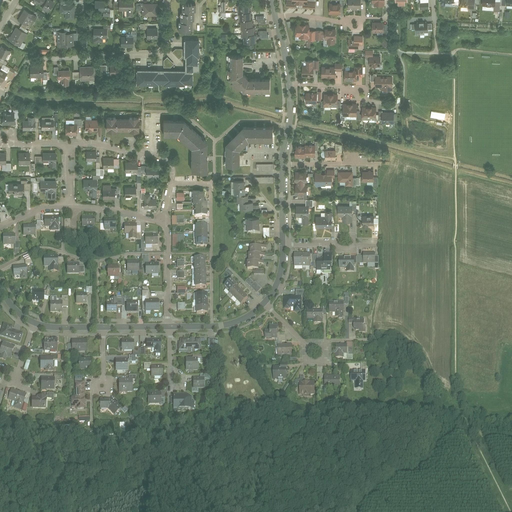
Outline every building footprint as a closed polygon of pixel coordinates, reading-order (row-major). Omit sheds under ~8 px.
[(47,13),(53,2),(50,0),(31,0),(30,2),(35,5),(36,4),(41,7),(39,9),(47,13)] [(132,0),(117,0),(117,2),(117,7),(117,11),(125,11),(125,17),(132,17),(132,0)] [(347,0),(347,10),(360,10),(360,0),(347,0)] [(429,10),(428,0),(420,0),(421,3),(419,3),(420,10),(429,10)] [(108,6),(103,6),(103,1),(94,1),(94,6),(97,6),(97,13),(102,13),(102,17),(109,17),(109,13),(108,13),(108,6)] [(156,4),(141,4),(141,10),(141,17),(157,17),(156,4)] [(194,11),(194,4),(181,4),(181,13),(179,13),(179,22),(180,22),(180,26),(177,26),(177,31),(189,32),(190,29),(191,29),(192,20),(193,20),(193,11),(194,11)] [(329,15),(340,15),(340,7),(340,4),(339,4),(329,4),(329,15)] [(74,20),(74,5),(65,5),(60,5),(59,5),(59,13),(64,13),(64,20),(74,20)] [(249,5),(237,5),(237,13),(239,13),(239,20),(240,20),(240,27),(242,27),(242,35),(243,35),(243,42),(255,42),(255,34),(253,34),(253,27),(252,27),(252,20),(250,20),(250,12),(249,12),(249,5)] [(21,23),(25,26),(27,21),(31,24),(35,17),(23,9),(16,20),(21,23)] [(383,23),(371,22),(371,33),(382,33),(383,33),(383,25),(383,23)] [(428,32),(428,24),(415,24),(415,32),(428,32)] [(309,25),(295,25),(295,37),(298,37),(298,39),(307,39),(309,39),(309,31),(309,25)] [(383,33),(382,33),(382,36),(387,36),(387,35),(390,35),(390,27),(387,27),(387,25),(383,25),(383,33)] [(21,43),(27,34),(23,32),(18,29),(15,27),(7,40),(17,46),(19,47),(21,43)] [(156,39),(156,28),(146,28),(145,28),(145,29),(145,39),(156,39)] [(103,29),(92,29),(92,43),(101,43),(101,40),(106,40),(106,30),(106,29),(103,29)] [(324,32),(324,37),(324,38),(324,40),(326,40),(326,44),(334,45),(334,40),(335,40),(336,30),(324,29),(324,32)] [(56,47),(66,47),(66,46),(72,46),(72,41),(72,33),(66,33),(66,31),(60,31),(55,31),(55,32),(55,38),(56,38),(56,47)] [(322,32),(315,32),(314,40),(322,41),(322,37),(324,37),(324,32),(322,32)] [(120,36),(120,48),(132,47),(132,42),(132,36),(130,36),(120,36)] [(347,49),(358,50),(358,46),(362,46),(363,37),(353,36),(353,41),(348,40),(347,49)] [(199,40),(183,40),(184,71),(137,72),(137,86),(193,86),(193,73),(199,73),(199,40)] [(388,45),(385,40),(380,44),(384,49),(388,45)] [(0,58),(1,60),(2,58),(4,59),(6,60),(10,52),(0,46),(0,58)] [(175,50),(172,53),(179,60),(182,57),(182,50),(175,50)] [(368,67),(380,67),(380,56),(372,56),(372,50),(365,50),(365,59),(368,59),(368,67)] [(244,75),(244,55),(229,55),(230,82),(245,94),(270,93),(270,79),(250,80),(244,75)] [(167,58),(164,61),(163,68),(171,68),(174,65),(167,58)] [(301,78),(312,78),(312,70),(313,61),(306,61),(305,67),(302,66),(301,78)] [(121,64),(109,65),(109,66),(109,72),(109,78),(109,80),(117,79),(117,76),(118,74),(121,74),(121,64)] [(2,65),(0,67),(0,69),(6,73),(4,76),(11,80),(14,74),(8,70),(8,69),(2,65)] [(109,78),(109,72),(109,66),(105,66),(98,66),(98,73),(105,72),(105,78),(109,78)] [(42,67),(29,67),(29,79),(42,78),(42,72),(42,67)] [(93,67),(79,67),(79,72),(79,79),(79,82),(93,81),(93,67)] [(321,79),(335,79),(335,72),(335,67),(334,67),(321,67),(321,79)] [(57,71),(56,71),(56,74),(56,80),(60,80),(60,86),(68,86),(68,80),(69,80),(68,71),(57,71)] [(343,82),(354,82),(354,75),(354,71),(343,71),(343,82)] [(392,91),(392,77),(376,77),(375,77),(375,82),(375,88),(380,88),(380,91),(392,91)] [(316,92),(306,92),(306,102),(316,102),(316,101),(316,94),(316,92)] [(337,94),(323,94),(323,102),(323,107),(323,108),(337,108),(337,102),(337,94)] [(356,104),(343,104),(343,110),(342,117),(356,117),(356,112),(356,104)] [(376,107),(361,107),(361,114),(361,120),(376,120),(376,115),(376,107)] [(1,125),(12,125),(13,117),(13,112),(2,112),(2,118),(1,118),(1,125)] [(382,112),(382,116),(381,124),(393,124),(393,123),(393,114),(393,113),(382,112)] [(21,131),(34,131),(34,122),(34,117),(27,117),(27,121),(21,121),(21,131)] [(105,117),(105,132),(115,132),(115,131),(127,131),(127,133),(137,133),(138,118),(127,118),(127,119),(115,119),(115,118),(105,117)] [(40,130),(52,130),(52,120),(40,120),(40,130)] [(97,120),(84,120),(84,131),(87,131),(96,131),(96,127),(97,127),(97,126),(97,120)] [(206,172),(206,143),(183,121),(162,121),(162,136),(176,136),(190,149),(190,172),(206,172)] [(64,136),(76,136),(76,124),(73,124),(71,124),(64,124),(64,136)] [(273,127),(243,127),(225,144),(225,157),(225,166),(240,166),(240,150),(242,147),(245,145),(248,142),(273,142),(273,127)] [(294,151),(295,159),(305,159),(305,158),(315,157),(314,151),(314,146),(304,146),(304,147),(295,147),(295,151),(294,151)] [(95,151),(85,151),(85,161),(95,161),(95,157),(95,151)] [(335,151),(324,151),(324,160),(335,160),(335,155),(335,151)] [(28,152),(17,152),(17,165),(28,164),(28,152)] [(41,152),(41,156),(41,163),(48,163),(48,167),(53,167),(53,163),(55,163),(55,152),(41,152)] [(112,158),(102,158),(102,169),(112,170),(112,158)] [(136,168),(136,162),(124,162),(124,173),(136,173),(136,168)] [(157,167),(145,167),(145,173),(146,173),(146,178),(157,178),(157,167)] [(321,173),(314,173),(314,187),(332,187),(331,178),(334,178),(334,170),(326,170),(326,173),(325,173),(325,174),(321,174),(321,173)] [(367,172),(362,172),(362,178),(362,182),(363,182),(363,183),(366,183),(366,182),(373,182),(373,178),(373,172),(370,172),(370,171),(367,171),(367,172)] [(295,186),(295,197),(307,197),(307,186),(305,186),(305,184),(307,184),(307,177),(307,174),(306,172),(302,172),(302,173),(299,173),(299,172),(295,172),(295,184),(296,184),(296,186),(295,186)] [(352,172),(337,172),(337,183),(345,183),(345,187),(353,187),(352,178),(352,172)] [(96,190),(96,180),(82,180),(82,191),(87,191),(87,197),(95,197),(96,190)] [(29,184),(26,184),(26,181),(20,181),(20,184),(21,184),(21,191),(29,190),(29,184)] [(55,198),(55,181),(43,181),(39,181),(39,192),(46,192),(46,198),(55,198)] [(244,181),(233,181),(233,188),(234,188),(234,195),(236,195),(236,202),(239,202),(239,210),(252,210),(252,209),(252,206),(252,202),(248,202),(248,199),(248,195),(245,195),(245,191),(245,188),(245,187),(244,187),(244,181)] [(21,191),(21,184),(20,184),(7,184),(7,194),(12,194),(12,195),(21,195),(21,191)] [(135,197),(134,188),(124,188),(124,198),(129,198),(129,197),(135,197)] [(114,189),(101,189),(101,200),(114,200),(114,194),(114,189)] [(205,202),(203,202),(203,191),(191,191),(191,202),(194,202),(194,218),(206,217),(205,202)] [(143,209),(155,209),(155,199),(149,199),(149,195),(144,195),(143,195),(143,200),(143,209)] [(9,212),(5,204),(0,204),(0,211),(2,213),(7,213),(9,212)] [(308,207),(308,206),(305,206),(295,207),(295,217),(301,217),(301,226),(309,225),(308,207)] [(351,206),(337,207),(337,218),(342,218),(342,223),(352,223),(352,211),(352,206),(351,206)] [(331,229),(331,213),(324,213),(320,214),(320,217),(315,217),(315,230),(331,229)] [(373,216),(362,216),(362,229),(367,229),(367,227),(373,227),(373,224),(373,216)] [(43,222),(43,228),(49,228),(49,232),(57,232),(57,217),(43,218),(43,222)] [(93,217),(81,217),(80,227),(85,227),(85,231),(93,231),(93,225),(93,217)] [(260,234),(260,217),(247,217),(247,234),(260,234)] [(102,226),(102,231),(114,231),(114,220),(102,220),(102,226)] [(135,234),(135,225),(123,225),(123,236),(127,236),(127,241),(135,241),(135,234)] [(26,227),(22,227),(22,237),(34,237),(34,231),(34,226),(26,226),(26,227)] [(206,248),(206,226),(194,226),(194,248),(206,248)] [(14,235),(1,235),(1,246),(14,246),(14,243),(14,235)] [(144,239),(144,246),(157,245),(157,235),(144,235),(144,239)] [(264,255),(261,255),(260,250),(266,250),(266,248),(249,248),(249,256),(248,256),(248,263),(246,263),(247,271),(253,271),(258,271),(258,270),(258,266),(263,266),(263,263),(259,263),(259,258),(264,258),(264,255)] [(309,257),(309,254),(293,254),(293,268),(309,268),(309,267),(309,257)] [(363,258),(363,265),(374,265),(374,258),(374,254),(363,254),(363,258)] [(28,255),(23,257),(26,265),(31,263),(28,255)] [(317,261),(316,261),(316,264),(316,271),(320,271),(320,272),(330,272),(330,265),(331,265),(331,255),(323,255),(323,259),(321,259),(321,261),(317,261)] [(57,259),(57,256),(43,257),(43,268),(48,268),(48,273),(57,273),(57,264),(57,259)] [(354,258),(338,258),(338,269),(346,269),(346,274),(354,273),(354,265),(354,258)] [(193,271),(193,289),(204,289),(204,271),(203,271),(203,259),(193,259),(193,271)] [(141,265),(139,265),(139,262),(126,262),(126,266),(126,272),(141,272),(141,265)] [(78,264),(66,264),(66,275),(78,275),(78,274),(78,268),(78,264)] [(158,276),(157,264),(148,264),(144,264),(144,265),(144,276),(158,276)] [(27,279),(27,265),(13,266),(14,276),(21,275),(21,279),(27,279)] [(117,275),(118,267),(107,267),(107,278),(117,279),(117,275)] [(248,279),(244,284),(256,295),(261,289),(254,283),(253,284),(248,279)] [(223,288),(229,293),(228,295),(240,306),(247,299),(235,287),(236,286),(230,280),(223,288)] [(32,302),(42,302),(42,301),(42,292),(42,291),(37,291),(32,291),(32,302)] [(75,305),(85,305),(85,296),(85,295),(75,295),(75,305)] [(206,315),(206,296),(192,296),(192,302),(195,302),(195,315),(206,315)] [(126,314),(136,313),(136,302),(131,303),(130,299),(125,299),(125,300),(124,300),(124,299),(124,298),(121,298),(121,307),(125,307),(126,314)] [(300,299),(300,298),(295,298),(283,298),(283,310),(289,310),(289,309),(292,309),(292,313),(300,313),(300,299)] [(116,307),(116,300),(111,300),(111,304),(105,304),(105,313),(116,313),(116,307)] [(158,313),(158,301),(148,301),(145,301),(145,313),(158,313)] [(49,314),(61,314),(61,309),(61,302),(49,302),(49,314)] [(343,314),(343,303),(328,303),(328,314),(334,314),(335,318),(338,318),(339,320),(341,320),(343,318),(342,314),(343,314)] [(322,324),(321,311),(305,311),(306,321),(312,321),(312,324),(322,324)] [(358,334),(365,334),(365,327),(363,327),(363,320),(351,320),(351,318),(348,318),(348,325),(353,325),(353,330),(355,330),(355,332),(358,332),(358,334)] [(0,329),(0,336),(19,343),(21,334),(10,330),(12,327),(2,323),(0,329)] [(277,331),(277,326),(269,326),(269,331),(264,331),(264,340),(277,340),(277,343),(280,343),(284,343),(284,337),(278,337),(278,334),(277,334),(277,331)] [(49,351),(55,351),(56,340),(49,339),(49,340),(43,339),(43,351),(49,352),(49,351)] [(86,340),(71,339),(70,345),(70,351),(70,352),(85,353),(86,340)] [(146,340),(146,349),(154,349),(154,355),(160,355),(160,349),(160,340),(146,340)] [(194,340),(179,340),(179,343),(178,343),(178,351),(186,351),(186,354),(194,354),(194,351),(199,351),(199,341),(194,341),(194,340)] [(132,352),(133,352),(133,349),(133,341),(121,341),(121,352),(132,352)] [(9,358),(13,347),(9,346),(9,345),(1,342),(0,346),(0,360),(5,362),(6,357),(9,358)] [(281,346),(276,346),(276,357),(291,357),(291,345),(281,346)] [(346,346),(335,346),(335,350),(332,350),(332,355),(335,355),(335,359),(342,359),(342,355),(346,355),(346,349),(346,346)] [(50,357),(39,357),(39,370),(44,370),(44,373),(52,373),(52,361),(52,357),(50,357)] [(79,370),(90,370),(90,358),(84,358),(84,359),(79,359),(79,370)] [(185,372),(198,372),(198,363),(197,364),(197,359),(191,359),(184,359),(185,372)] [(115,371),(127,371),(127,362),(127,361),(127,360),(115,360),(115,371)] [(279,367),(272,367),(272,380),(285,380),(285,376),(286,376),(286,366),(279,366),(279,367)] [(162,378),(162,367),(150,367),(150,379),(160,379),(160,378),(162,378)] [(360,372),(350,372),(350,382),(355,382),(355,391),(362,391),(362,382),(364,382),(364,373),(364,372),(360,372)] [(339,377),(324,377),(324,391),(339,390),(339,377)] [(40,390),(53,390),(53,378),(40,378),(40,390)] [(118,394),(131,394),(131,380),(131,379),(128,379),(118,380),(118,394)] [(199,379),(192,379),(192,389),(203,389),(203,380),(203,379),(199,379)] [(84,409),(84,382),(74,382),(74,397),(70,397),(70,408),(74,408),(74,409),(84,409)] [(303,383),(299,383),(299,387),(299,396),(302,396),(302,398),(308,398),(308,396),(314,396),(314,383),(303,383)] [(25,395),(10,390),(8,394),(6,401),(14,403),(12,408),(20,411),(21,409),(22,406),(21,406),(23,400),(25,395)] [(160,399),(160,392),(147,393),(147,404),(159,404),(160,404),(160,399)] [(187,395),(172,395),(172,409),(190,410),(190,398),(187,395)] [(30,409),(45,410),(45,399),(45,397),(35,397),(35,398),(31,398),(30,409)] [(117,405),(111,399),(99,399),(99,409),(107,409),(113,415),(120,409),(120,408),(117,405)]
